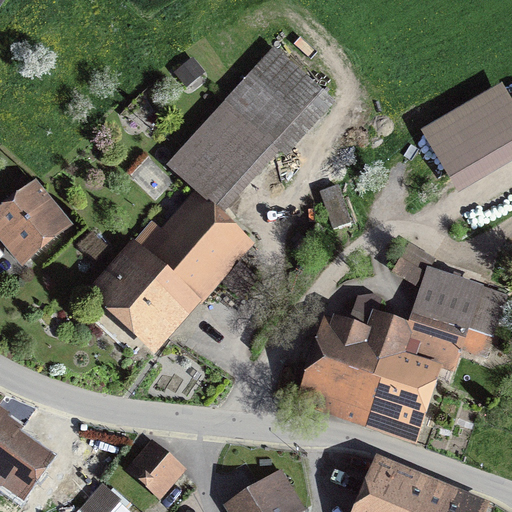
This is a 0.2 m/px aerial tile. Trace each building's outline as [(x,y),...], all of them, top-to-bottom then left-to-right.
[(199,200),(210,211),(314,98),(272,59),(168,172),(199,200)] [(511,121),(497,95),(432,132),(458,177),(511,145),(511,121)] [(65,223),(35,186),(0,214),(0,235),(20,260),(65,223)] [(340,189),(321,195),(333,230),(351,224),(340,189)] [(210,211),(199,200),(160,243),(150,234),(99,289),(153,339),(243,241),(210,211)] [(406,252),(394,274),(415,287),(428,265),(406,252)] [(405,431),(427,362),(448,368),(454,345),(481,352),(497,298),(426,277),(410,331),(402,329),(371,319),(365,337),(322,323),(299,397),(405,431)] [(0,415),(0,479),(22,495),(52,454),(0,415)] [(157,450),(153,446),(131,471),(156,492),(178,467),(174,464),(165,457),(157,450)] [(473,511),(474,509),(374,466),(354,511),(473,511)] [(293,511),(276,481),(230,507),(232,511),(293,511)] [(101,488),(80,511),(119,511),(113,506),(117,501),(101,488)]
